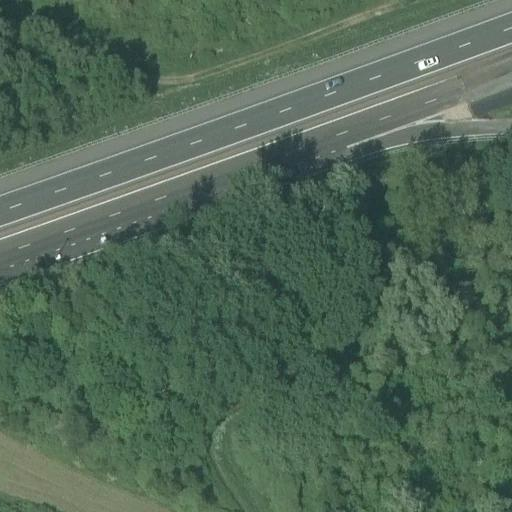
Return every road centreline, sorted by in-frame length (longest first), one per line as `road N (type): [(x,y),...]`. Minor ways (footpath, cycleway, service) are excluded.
road 1 (motorway): [(511,27),(0,212)]
road 2 (track): [(434,0),(199,86),(162,87),(0,11)]
road 3 (motorway): [(0,256),(322,143)]
road 4 (motorway): [(322,143),(511,72)]
road 5 (motorway): [(322,143),(498,128)]
